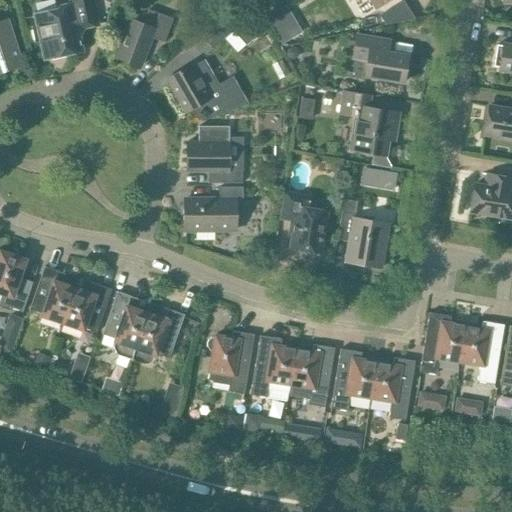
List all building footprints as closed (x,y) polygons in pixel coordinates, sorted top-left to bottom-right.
[(98,24),(93,0),(70,0),(71,4),(58,10),(35,15),(45,59),(48,58),(52,60),(66,57),(68,54),(82,50),(77,29),(98,24)] [(369,0),(376,9),(389,0),(369,0)] [(385,25),(414,19),(403,1),(380,16),(385,25)] [(234,29),(245,20),(235,9),(217,25),(227,36),(234,29)] [(173,19),(148,10),(143,25),(130,20),(116,57),(141,67),(151,38),(164,43),(173,19)] [(0,73),(22,67),(13,38),(11,39),(5,21),(0,22),(0,73)] [(357,35),(353,59),(367,61),(364,77),(403,83),(408,55),(388,52),(390,40),(384,39),(357,35)] [(511,44),(503,43),(503,46),(497,45),(493,66),(499,67),(499,71),(511,72),(511,44)] [(192,65),(167,79),(186,113),(195,108),(203,121),(232,110),(247,104),(236,86),(223,94),(204,62),(194,68),(192,65)] [(370,95),(344,91),(341,114),(356,117),(351,150),(386,155),(388,139),(394,140),(398,113),(368,108),(370,95)] [(511,109),(489,106),(484,135),(511,139),(511,109)] [(187,142),(187,171),(214,172),(214,184),(242,184),(242,171),(229,171),(229,142),(229,127),(197,127),(198,142),(187,142)] [(363,168),(361,185),(393,190),(396,173),(363,168)] [(511,178),(487,174),(485,186),(475,184),(473,191),(471,193),(469,202),(471,205),(470,212),(511,219),(511,215),(511,178)] [(243,200),(243,187),(219,187),(219,199),(185,200),(185,230),(235,230),(235,200),(243,200)] [(310,197),(285,193),(281,219),(295,221),(290,248),(304,250),(304,252),(304,253),(305,254),(306,255),(307,256),(313,257),(314,256),(315,256),(317,255),(317,254),(318,253),(318,252),(320,253),(327,211),(308,208),(310,197)] [(358,202),(344,200),(343,212),(356,214),(358,202)] [(388,224),(353,218),(345,262),(381,268),(388,224)] [(27,260),(1,251),(0,253),(0,252),(0,293),(3,294),(0,304),(24,312),(32,287),(19,282),(27,260)] [(41,316),(63,323),(76,285),(56,278),(58,271),(45,266),(30,309),(42,314),(41,316)] [(96,292),(76,285),(63,323),(84,331),(85,328),(97,333),(112,290),(98,285),(96,292)] [(135,348),(149,310),(128,303),(131,296),(117,291),(103,334),(115,339),(114,341),(115,341),(115,343),(114,346),(114,348),(115,350),(116,353),(118,355),(131,359),(135,348)] [(135,348),(131,359),(144,364),(146,364),(149,363),(150,361),(152,359),(153,357),(155,355),(157,356),(157,353),(170,358),(184,315),(164,308),(162,314),(149,310),(135,348)] [(459,362),(465,326),(449,323),(451,316),(429,313),(419,372),(436,375),(439,359),(459,362)] [(1,340),(0,342),(0,352),(11,356),(15,345),(23,320),(9,315),(1,340)] [(199,323),(191,320),(187,329),(195,332),(199,323)] [(465,326),(459,362),(480,366),(477,381),(494,384),(504,325),(482,321),(481,328),(465,326)] [(511,326),(510,326),(500,385),(511,387),(511,326)] [(254,335),(233,331),(232,338),(215,335),(215,338),(212,338),(211,338),(209,339),(209,340),(208,341),(207,342),(207,344),(207,345),(207,347),(207,348),(209,350),(210,351),(211,352),(212,352),(209,372),(210,372),(208,380),(211,380),(213,383),(229,385),(228,391),(244,394),(254,335)] [(260,335),(250,395),(267,397),(288,401),(290,385),(296,349),(280,346),(281,339),(260,335)] [(312,351),(296,349),(290,385),(311,388),(308,404),(325,407),(335,348),(313,344),(312,351)] [(350,395),(370,398),(377,362),(361,359),(362,352),(340,349),(331,408),(347,411),(350,395)] [(38,353),(33,364),(46,369),(51,358),(38,353)] [(392,365),(377,362),(370,398),(391,402),(389,417),(405,420),(415,361),(394,358),(392,365)] [(72,368),(69,377),(81,381),(84,372),(72,368)] [(421,391),(419,405),(446,409),(448,394),(421,391)] [(164,396),(159,409),(177,415),(180,402),(164,396)] [(457,398),(456,412),(483,414),(484,399),(457,398)] [(511,405),(496,403),(494,419),(508,421),(511,405)] [(228,413),(226,427),(240,429),(242,415),(228,413)] [(246,413),(243,430),(260,433),(260,432),(262,417),(263,416),(246,413)] [(276,419),(274,434),(282,435),(284,422),(284,420),(276,419)] [(408,426),(398,424),(395,441),(405,443),(408,426)] [(305,426),(303,439),(318,441),(320,428),(305,426)] [(328,428),(325,442),(340,445),(342,431),(328,428)]
